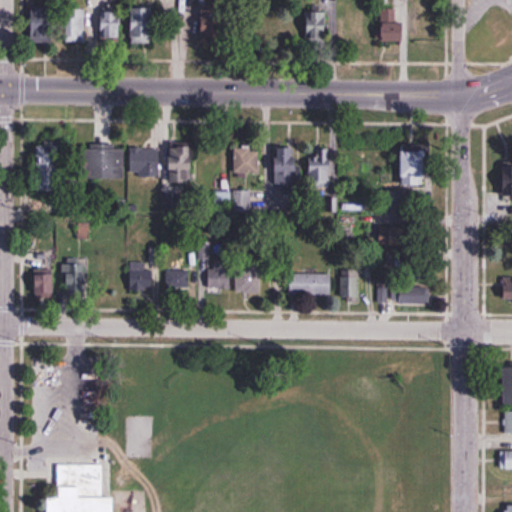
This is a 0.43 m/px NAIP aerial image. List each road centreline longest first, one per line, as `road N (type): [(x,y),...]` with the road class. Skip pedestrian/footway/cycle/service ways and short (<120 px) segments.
road 1 (residential): [(458,0),(464,511)]
road 2 (residential): [(511,331),(0,325)]
road 3 (residential): [(5,0),(4,511)]
road 4 (tertiary): [(460,97),(0,89)]
